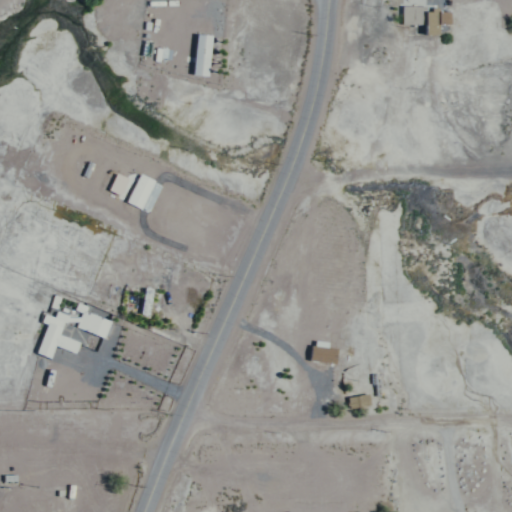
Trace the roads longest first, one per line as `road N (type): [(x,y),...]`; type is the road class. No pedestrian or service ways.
road 1 (tertiary): [(137,511),(171,416),(293,166)]
road 2 (residential): [(171,416),(511,419)]
road 3 (tertiary): [(293,166),(318,89),(329,0)]
